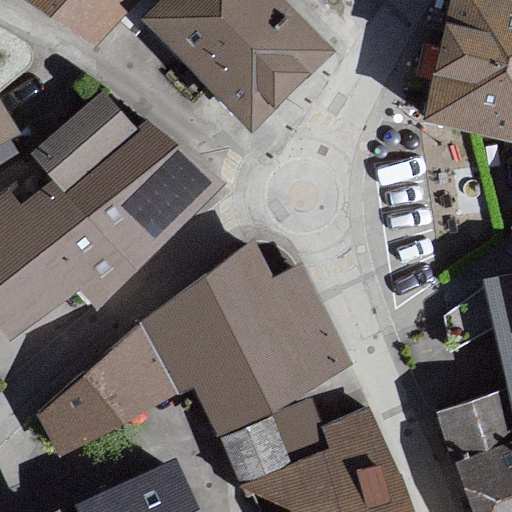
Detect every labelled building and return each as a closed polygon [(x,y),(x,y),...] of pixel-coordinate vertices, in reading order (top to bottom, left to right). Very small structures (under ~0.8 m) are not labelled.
[(24,0),(94,45),(132,0),(24,0)] [(282,0),(159,0),(145,16),(259,123),(333,49),(282,0)] [(511,0),(448,0),(422,113),(472,124),(511,133),(511,0)] [(224,185),(144,120),(107,90),(29,157),(53,179),(28,201),(3,184),(0,185),(0,321),(9,333),(79,286),(94,306),(224,185)] [(0,100),(0,144),(19,134),(0,100)] [(272,278),(253,244),(143,323),(176,393),(192,387),(219,436),(348,367),(296,265),(272,278)] [(511,511),(511,272),(482,279),(506,385),(438,411),(461,479),(472,511),(511,511)] [(176,393),(143,323),(42,412),(62,453),(123,418),(176,393)] [(320,420),(327,444),(247,478),(305,510),(304,511),(409,511),(362,405),(320,420)] [(203,511),(177,456),(76,503),(79,511),(203,511)]
